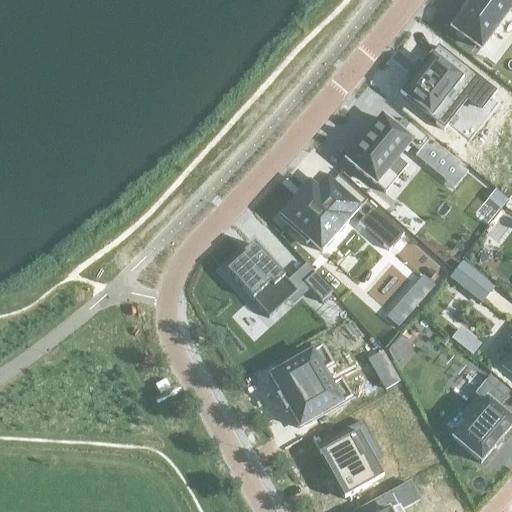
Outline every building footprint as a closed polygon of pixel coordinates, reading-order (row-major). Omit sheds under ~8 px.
[(464,18),(454,31),(480,50),(511,6),(503,0),(477,0),(477,1),(476,0),(472,0),(461,15),(464,18)] [(413,78),(399,97),(438,127),(463,96),(475,106),(489,88),(437,48),(421,69),(420,68),(418,69),(419,70),(414,76),(413,76),(412,77),(413,78)] [(359,147),(347,162),(385,194),(397,179),(387,171),(410,144),(419,152),(428,141),(409,126),(401,135),(382,119),(370,134),(369,134),(358,147),(359,147)] [(294,206),(283,218),(290,225),(289,227),(300,237),(302,235),(308,241),(305,244),(306,245),(309,242),(322,253),(357,214),(363,220),(359,223),(389,250),(402,235),(338,178),(330,187),(327,184),(316,196),(308,190),(306,192),(305,191),(304,192),(305,193),(298,201),(297,200),(296,201),(297,202),(295,204),(293,202),(292,204),(294,206)] [(496,192),(488,201),(500,211),(508,202),(496,192)] [(511,218),(506,213),(488,236),(498,243),(511,224),(511,218)] [(245,257),(227,273),(269,319),(297,293),(254,245),(243,255),(245,257)] [(462,261),(450,276),(481,302),(494,286),(462,261)] [(315,274),(304,284),(322,304),(332,294),(315,274)] [(402,300),(386,319),(398,329),(414,311),(402,300)] [(322,349),(270,379),(299,430),(352,400),(341,382),(331,388),(322,373),(333,367),(322,349)] [(382,354),(370,362),(386,390),(399,383),(382,354)] [(454,440),(453,441),(455,442),(480,463),(481,465),(482,463),(511,427),(511,422),(497,410),(505,400),(486,384),(476,395),(486,403),(455,440),(454,440)] [(363,423),(317,448),(346,500),(377,483),(356,444),(370,436),(363,423)] [(401,511),(420,502),(410,485),(359,511),(401,511)]
